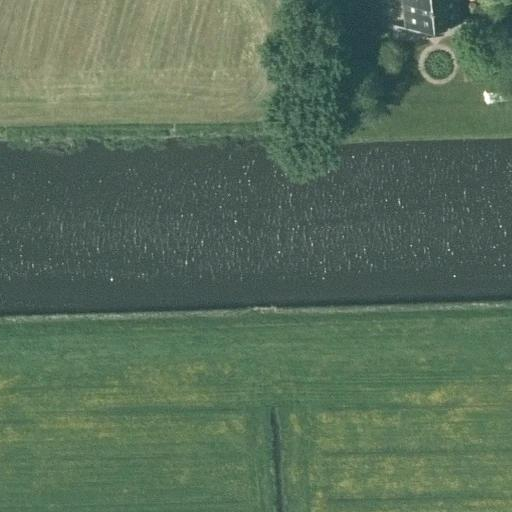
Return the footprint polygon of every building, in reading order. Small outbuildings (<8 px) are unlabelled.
[(402,0),(405,24),(393,25),(393,26),(424,23),(425,37),(443,35),(442,21),(472,18),(472,17),(460,18),(458,0),(402,0)] [(485,10),(487,32),(497,31),(495,9),(485,10)] [(420,50),(421,72),(443,71),(442,49),(420,50)] [(419,84),(420,99),(449,98),(449,83),(419,84)] [(376,88),(376,106),(396,107),(397,89),(376,88)]
